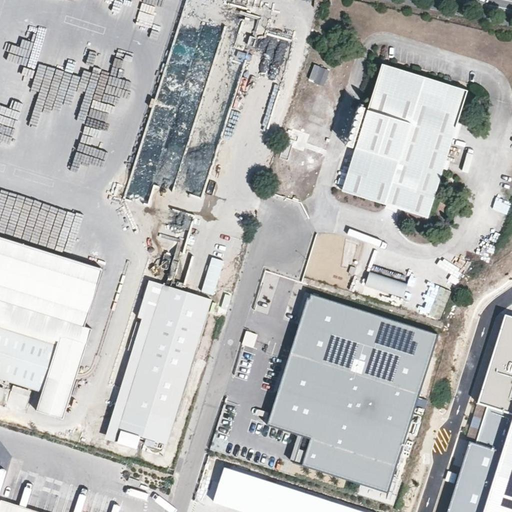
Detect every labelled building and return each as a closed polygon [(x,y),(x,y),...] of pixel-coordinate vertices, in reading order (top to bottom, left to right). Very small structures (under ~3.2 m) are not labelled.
[(466,88),(381,63),(341,191),(427,217),(466,88)] [(0,379),(40,392),(34,410),(62,418),(90,328),(83,326),(101,268),(0,237),(0,379)] [(369,271),(365,285),(404,296),(408,282),(369,271)] [(167,286),(129,407),(176,422),(214,301),(167,286)] [(308,295),(291,352),(421,391),(440,331),(311,291),(310,296),(308,295)] [(421,391),(291,352),(268,424),(297,434),(289,460),(389,491),(421,391)] [(165,457),(176,422),(129,407),(118,442),(165,457)] [(511,511),(511,423),(483,511),(511,511)] [(364,511),(225,467),(214,503),(242,511),(364,511)] [(28,511),(0,503),(0,511),(28,511)]
